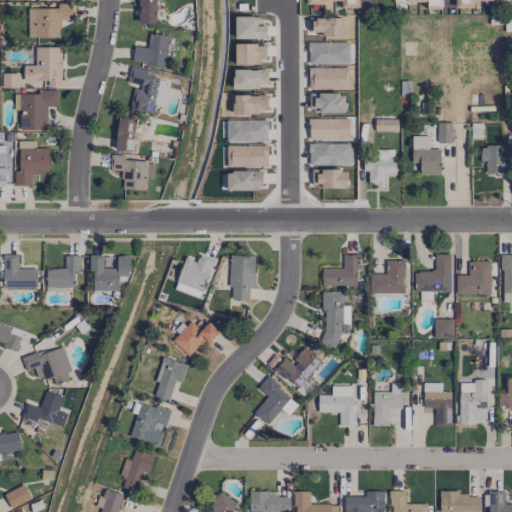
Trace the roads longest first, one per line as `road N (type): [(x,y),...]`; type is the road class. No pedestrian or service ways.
road 1 (tertiary): [(0,220),(511,219)]
road 2 (residential): [(292,221),(281,317),(218,385),(172,511)]
road 3 (residential): [(190,461),(511,458)]
road 4 (residential): [(109,0),(82,126),(76,220)]
road 5 (residential): [(270,221),(287,160),(291,2)]
